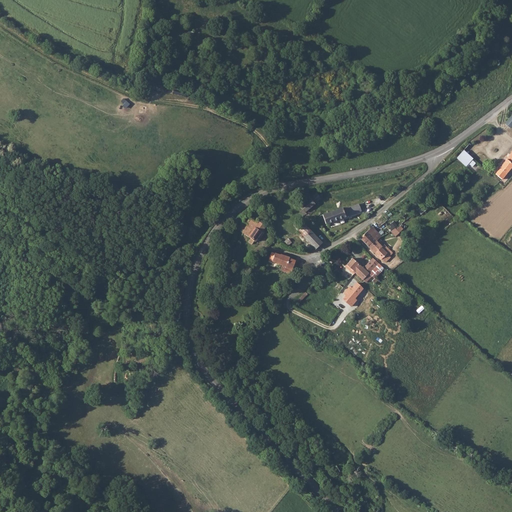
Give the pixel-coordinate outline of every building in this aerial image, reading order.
[(511,150),(492,179),(498,184),(511,166),(511,150)] [(462,157),(455,163),(463,171),(470,165),(462,157)] [(485,171),(483,174),(487,178),(489,176),(492,172),(485,167),(483,170),(485,171)] [(324,194),(306,206),(306,207),(303,208),(308,215),(308,216),(312,214),(311,212),(328,201),(324,194)] [(349,211),(338,214),(340,222),(351,220),(350,218),(366,214),(366,212),(371,210),(370,207),(349,212),(349,211)] [(340,222),(338,214),(328,216),(331,224),(340,222)] [(385,220),(376,226),(383,233),(391,227),(385,220)] [(306,223),(300,229),(302,232),(309,226),(306,223)] [(244,235),(240,240),(243,242),(247,237),(253,239),(259,244),(266,233),(267,231),(262,227),(260,229),(255,225),(249,227),(247,225),(241,233),(244,235)] [(392,232),(395,236),(404,229),(401,225),(392,232)] [(309,226),(302,232),(319,251),(325,245),(309,226)] [(362,240),(371,248),(378,241),(382,238),(373,228),(362,240)] [(276,238),(273,241),(277,244),(286,251),(288,249),(276,238)] [(378,241),(371,248),(387,263),(394,256),(392,255),(394,253),(388,244),(384,247),(378,241)] [(278,255),(277,258),(275,263),(289,267),(288,270),(291,272),(291,273),(297,275),(300,266),(301,262),(294,260),(295,260),(287,257),(286,258),(278,255)] [(356,259),(349,265),(357,274),(364,267),(356,259)] [(364,267),(357,274),(365,282),(372,275),(378,269),(372,264),(370,266),(373,269),(369,273),(364,267)] [(372,275),(365,282),(368,284),(375,278),(372,275)] [(357,288),(352,293),(357,298),(362,293),(358,289),(357,288)] [(346,306),(345,307),(347,308),(357,298),(352,293),(348,297),(346,295),(344,298),(345,300),(342,303),(346,306)] [(356,305),(353,311),(359,314),(362,308),(356,305)]
